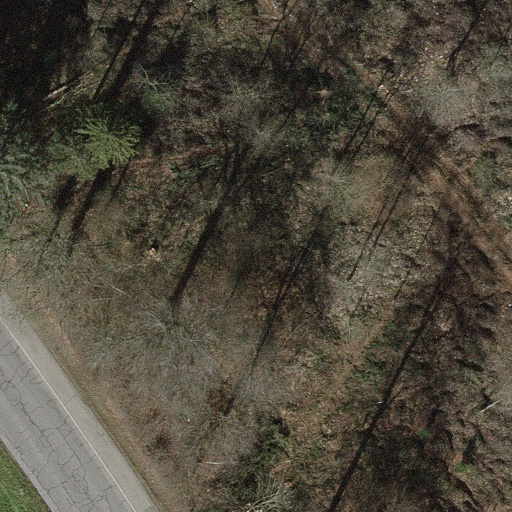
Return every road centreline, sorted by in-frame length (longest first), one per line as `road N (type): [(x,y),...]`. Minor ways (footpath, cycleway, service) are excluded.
road 1 (track): [(219,0),(511,300)]
road 2 (tertiary): [(90,511),(0,381)]
